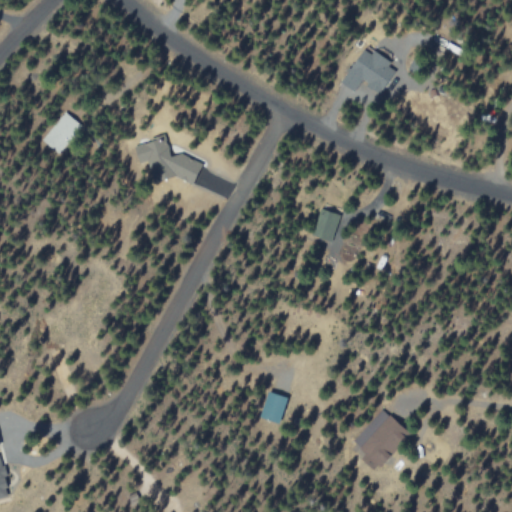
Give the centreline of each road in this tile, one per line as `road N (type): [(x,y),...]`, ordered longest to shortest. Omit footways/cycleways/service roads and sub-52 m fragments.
road 1 (residential): [(123,0),(213,68),(322,134),(410,170),(511,196)]
road 2 (residential): [(92,433),(117,412),(286,114)]
